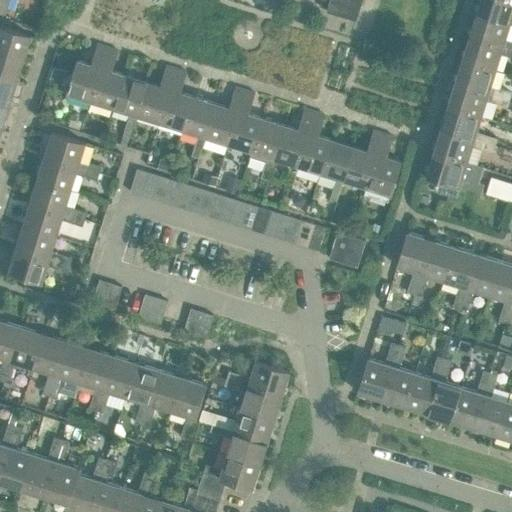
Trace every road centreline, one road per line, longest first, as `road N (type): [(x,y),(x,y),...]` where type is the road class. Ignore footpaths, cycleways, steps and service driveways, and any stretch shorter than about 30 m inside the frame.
road 1 (residential): [(313,332),(306,259),(133,207),(112,270)]
road 2 (residential): [(112,270),(313,332)]
road 3 (residential): [(511,507),(326,444)]
